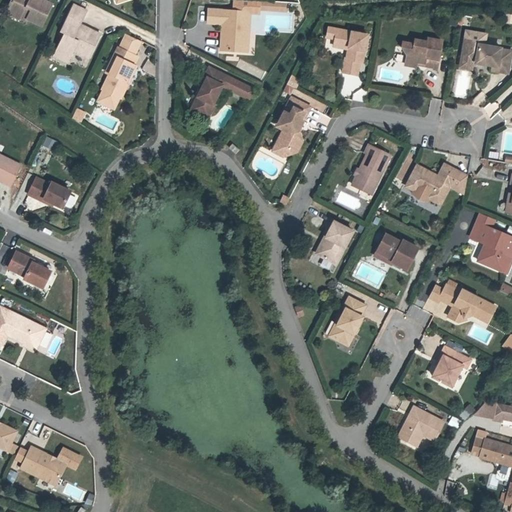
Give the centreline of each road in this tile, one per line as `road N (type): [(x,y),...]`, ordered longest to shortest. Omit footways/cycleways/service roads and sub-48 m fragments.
road 1 (residential): [(462,129),(362,118),(344,124),(283,229),(270,238)]
road 2 (residential): [(270,238),(273,276),(328,430),(350,448)]
road 3 (residential): [(98,438),(86,363),(85,256)]
road 4 (residential): [(165,150),(204,152),(236,169),(268,220),(270,238)]
road 5 (residential): [(167,0),(165,150)]
road 6 (residential): [(85,256),(118,165),(165,150)]
road 7 (residential): [(400,334),(400,357),(350,448)]
